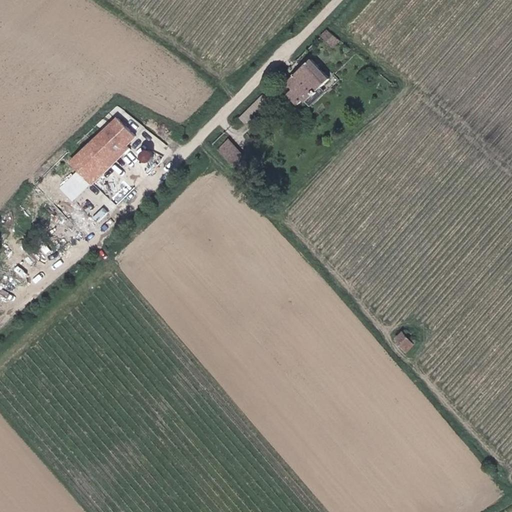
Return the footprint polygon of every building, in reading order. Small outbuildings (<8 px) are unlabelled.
[(343,41),(330,29),(315,46),(320,50),(329,40),(337,48),(343,41)] [(318,63),(293,85),(299,91),(294,97),(303,107),(315,96),(317,98),(335,81),(318,63)] [(266,92),(241,116),(253,128),(277,103),(266,92)] [(96,180),(140,139),(120,119),(77,159),(96,180)] [(234,139),(224,149),(238,164),(248,155),(234,139)] [(414,350),(403,336),(394,344),(405,358),(414,350)]
